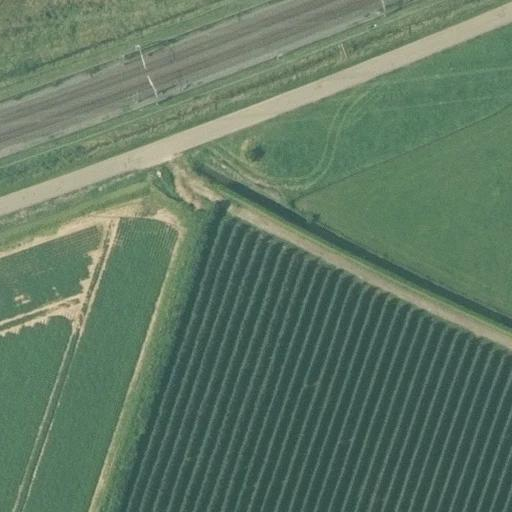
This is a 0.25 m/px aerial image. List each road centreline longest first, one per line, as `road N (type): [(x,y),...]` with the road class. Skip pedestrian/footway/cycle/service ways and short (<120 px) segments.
road 1 (track): [(0,251),(440,88),(511,42)]
road 2 (unclassified): [(0,207),(511,12)]
road 3 (motorway): [(0,120),(210,0)]
road 4 (motorway): [(122,0),(0,68)]
